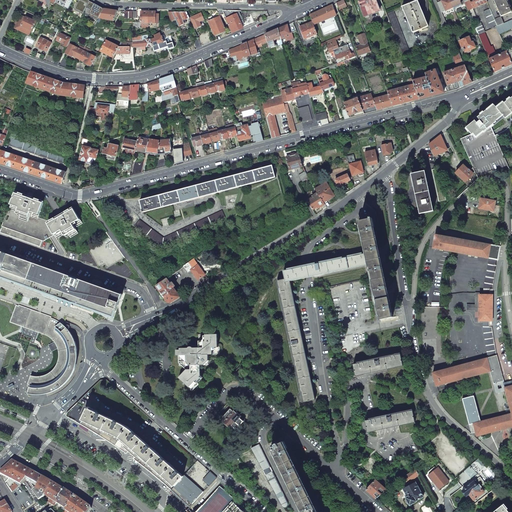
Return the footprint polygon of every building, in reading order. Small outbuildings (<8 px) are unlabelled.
[(55,0),(54,3),(67,9),(71,0),(55,0)] [(83,13),(89,1),(88,0),(80,0),(81,0),(79,0),(78,0),(74,9),(83,13)] [(339,10),(346,6),(345,3),(343,0),(336,3),(339,10)] [(364,0),(359,2),(364,15),(374,11),(375,12),(380,10),(375,0),(372,0),(369,1),(368,0),(364,0)] [(449,0),(441,0),(442,1),(437,3),(441,13),(453,8),(452,7),(449,0)] [(469,0),(468,0),(465,2),(469,11),(473,9),(471,4),(469,0)] [(471,0),(472,3),(471,4),(473,9),(487,2),(486,0),(471,0)] [(493,0),(501,17),(511,12),(509,8),(510,7),(507,0),(493,0)] [(98,20),(103,9),(102,8),(98,6),(95,4),(89,1),(83,13),(98,21),(98,20)] [(410,4),(402,7),(413,33),(428,26),(417,1),(410,4)] [(321,10),(310,15),(312,22),(313,23),(326,18),(327,19),(337,15),(332,5),(321,10)] [(490,8),(483,11),(491,29),(496,27),(498,26),(495,19),(490,8)] [(99,19),(114,21),(117,11),(110,10),(103,9),(98,20),(99,19)] [(238,10),(222,10),(233,33),(243,28),(237,16),(240,15),(238,10)] [(149,12),(141,11),(141,23),(142,23),(149,23),(149,12)] [(393,11),(386,14),(402,53),(408,51),(393,11)] [(155,12),(149,12),(149,23),(149,26),(152,26),(152,23),(159,23),(159,16),(157,16),(157,14),(156,14),(155,12)] [(187,12),(172,12),(176,20),(179,27),(185,24),(184,21),(189,18),(187,12)] [(201,13),(191,18),(195,28),(201,25),(199,21),(204,19),(201,13)] [(247,20),(243,22),(245,27),(255,23),(253,19),(251,15),(246,18),(247,20)] [(36,22),(26,17),(24,21),(19,19),(17,24),(18,27),(19,30),(29,35),(31,31),(32,31),(36,22)] [(219,17),(209,21),(215,35),(225,31),(219,17)] [(501,17),(495,19),(498,26),(504,23),(501,17)] [(496,27),(499,34),(511,28),(511,19),(504,23),(498,26),(496,27)] [(286,26),(278,29),(280,36),(281,38),(281,39),(286,38),(287,41),(293,39),(292,33),(296,31),(293,22),(286,26)] [(306,24),(299,27),(304,39),(317,34),(313,23),(312,22),(306,24)] [(481,22),(474,25),(478,35),(485,32),(481,22)] [(272,32),(265,35),(267,43),(269,47),(275,44),(273,39),(280,36),(278,29),(272,32)] [(209,30),(197,35),(199,39),(202,46),(214,41),(209,30)] [(71,38),(60,33),(57,40),(63,43),(62,44),(66,47),(71,38)] [(153,46),(155,51),(168,47),(169,49),(175,47),(171,35),(163,38),(162,36),(161,36),(160,33),(154,35),(155,37),(151,39),(153,46)] [(371,51),(367,42),(368,42),(365,33),(357,36),(360,44),(355,46),(359,56),(371,51)] [(142,35),(132,38),(133,43),(133,47),(143,47),(153,46),(151,39),(145,40),(143,40),(142,35)] [(189,35),(184,37),(187,45),(188,47),(193,45),(189,35)] [(260,37),(254,40),(255,46),(261,43),(262,45),(267,43),(265,35),(260,37)] [(52,43),(40,37),(36,46),(48,52),(52,43)] [(469,37),(459,41),(462,48),(463,47),(465,52),(466,52),(467,53),(470,51),(471,50),(475,48),(473,42),(471,43),(469,37)] [(335,55),(337,59),(345,56),(347,60),(355,57),(354,53),(351,54),(348,45),(338,48),(336,43),(335,38),(325,42),(331,57),(335,55)] [(486,38),(480,40),(489,60),(492,58),(491,56),(493,56),(492,54),(495,53),(492,47),(490,48),(486,38)] [(199,39),(194,41),(197,49),(202,46),(199,39)] [(119,46),(106,40),(101,51),(107,54),(114,57),(115,54),(119,46)] [(254,40),(247,43),(251,55),(257,53),(255,46),(254,40)] [(130,54),(130,47),(131,47),(133,47),(133,43),(121,42),(119,46),(115,54),(130,54)] [(33,47),(26,43),(22,51),(29,55),(33,47)] [(247,43),(242,45),(242,47),(240,48),(240,47),(239,47),(234,48),(235,49),(229,50),(232,61),(237,59),(241,61),(243,57),(245,57),(251,55),(247,43)] [(79,48),(70,44),(66,53),(72,57),(73,55),(79,58),(83,49),(84,48),(80,46),(79,48)] [(187,45),(170,53),(171,56),(172,59),(176,58),(190,52),(188,47),(187,45)] [(43,51),(38,49),(35,57),(39,59),(43,51)] [(87,51),(83,49),(79,58),(85,62),(84,63),(87,64),(91,66),(95,57),(87,52),(87,51)] [(492,58),(489,60),(494,72),(503,68),(511,64),(507,52),(492,58)] [(61,58),(49,53),(45,60),(58,65),(61,58)] [(459,54),(453,56),(457,66),(464,64),(459,54)] [(70,61),(63,58),(59,66),(66,68),(68,64),(70,61)] [(83,63),(78,61),(74,69),(81,70),(83,63)] [(135,63),(127,64),(127,67),(127,71),(135,71),(135,63)] [(465,66),(444,73),(448,84),(448,85),(458,81),(460,88),(466,85),(472,83),(469,76),(465,66)] [(426,77),(413,81),(414,85),(420,99),(432,96),(444,93),(441,86),(435,70),(425,73),(426,77)] [(47,77),(31,72),(27,83),(61,95),(83,98),(85,85),(63,83),(47,77)] [(475,73),(469,76),(472,83),(478,80),(477,76),(475,73)] [(167,77),(160,79),(161,89),(163,88),(163,93),(161,93),(161,95),(162,99),(162,100),(174,97),(174,96),(178,94),(176,86),(176,84),(173,75),(167,77)] [(322,90),(334,85),(332,79),(330,75),(328,76),(327,75),(325,75),(323,75),(323,77),(323,80),(319,81),(320,86),(322,90)] [(222,78),(213,80),(214,84),(216,91),(219,90),(219,91),(225,89),(222,78)] [(154,81),(148,83),(149,86),(148,86),(149,92),(161,90),(161,89),(160,79),(154,81)] [(293,79),(290,80),(291,83),(292,88),(295,99),(300,98),(299,96),(309,94),(306,84),(306,82),(301,84),(300,82),(299,81),(294,82),(293,79)] [(448,84),(445,85),(447,92),(456,90),(460,88),(458,81),(448,85),(448,84)] [(205,82),(196,84),(199,95),(202,95),(208,94),(208,93),(206,86),(205,83),(205,82)] [(311,83),(306,84),(309,94),(310,96),(323,93),(322,90),(320,86),(313,88),(311,83)] [(199,95),(196,84),(193,85),(194,89),(188,90),(191,98),(194,97),(199,96),(199,95)] [(214,84),(206,86),(208,93),(211,92),(211,93),(216,91),(214,84)] [(134,86),(130,86),(129,97),(129,99),(138,99),(139,85),(134,86)] [(398,89),(387,92),(389,95),(393,106),(406,103),(420,99),(414,85),(400,88),(400,87),(398,88),(398,89)] [(286,92),(282,93),(284,103),(295,99),(292,88),(285,90),(286,92)] [(188,90),(180,93),(181,100),(185,99),(185,100),(191,98),(188,90)] [(371,94),(358,98),(363,111),(364,114),(371,112),(377,110),(376,106),(373,100),(371,94)] [(389,95),(373,100),(376,106),(377,110),(385,108),(393,106),(389,95)] [(262,101),(272,138),(276,137),(280,136),(274,114),(286,111),(284,104),(281,96),(262,101)] [(473,134),(476,137),(483,131),(484,132),(491,126),(496,122),(496,121),(502,116),(505,119),(511,113),(511,97),(511,99),(510,98),(504,103),(504,102),(496,108),(494,105),(487,111),(486,110),(477,117),(476,116),(473,119),(475,121),(466,128),(471,134),(471,135),(473,134)] [(358,98),(344,104),(346,109),(349,116),(349,117),(357,116),(364,114),(363,111),(358,98)] [(287,104),(284,104),(286,111),(291,133),(294,132),(296,132),(292,115),(289,112),(287,104)] [(97,115),(101,115),(102,117),(106,117),(108,116),(109,107),(99,105),(98,105),(97,108),(90,108),(88,113),(97,114),(97,115)] [(308,106),(298,108),(302,123),(307,121),(312,120),(308,106)] [(346,109),(341,111),(343,115),(345,119),(349,117),(349,116),(346,109)] [(326,112),(315,115),(317,121),(322,120),(327,118),(326,112)] [(252,124),(256,142),(260,141),(263,140),(258,122),(252,124)] [(241,123),(235,125),(235,127),(237,135),(239,141),(245,139),(251,137),(250,135),(254,134),(256,142),(252,124),(251,124),(252,126),(248,127),(248,125),(242,126),(241,123)] [(475,172),(476,175),(510,169),(491,126),(484,132),(483,131),(476,137),(473,134),(471,135),(471,134),(460,139),(473,167),(475,172)] [(235,127),(226,129),(228,137),(232,136),(235,135),(237,135),(235,127)] [(226,129),(218,131),(220,139),(223,138),(223,139),(226,138),(229,137),(228,137),(226,129)] [(200,132),(201,136),(203,144),(206,143),(209,142),(211,142),(211,141),(209,134),(203,135),(202,132),(202,131),(200,132)] [(218,131),(209,134),(211,141),(214,140),(214,141),(217,140),(220,139),(218,131)] [(374,135),(357,139),(359,146),(375,142),(374,135)] [(428,145),(436,162),(439,160),(436,155),(447,150),(440,135),(434,140),(428,145)] [(199,136),(192,138),(194,146),(197,145),(197,146),(200,145),(203,144),(201,136),(199,136)] [(150,140),(138,137),(137,142),(135,150),(147,153),(150,140)] [(65,156),(11,138),(9,146),(62,163),(65,156)] [(135,150),(137,142),(124,139),(122,147),(126,148),(126,151),(127,154),(134,155),(135,150)] [(160,140),(150,140),(147,153),(158,154),(171,153),(170,140),(165,140),(160,141),(160,140)] [(109,144),(108,144),(104,148),(103,153),(102,156),(115,159),(116,156),(119,146),(109,143),(109,144)] [(192,154),(190,146),(189,143),(183,145),(184,156),(192,154)] [(391,143),(382,145),(384,156),(389,155),(389,153),(391,152),(393,152),(391,143)] [(83,146),(80,160),(87,161),(87,163),(88,164),(90,164),(90,162),(95,163),(98,151),(90,149),(90,148),(83,146)] [(66,172),(0,150),(0,162),(62,184),(66,172)] [(375,150),(365,153),(368,166),(373,164),(378,163),(375,150)] [(293,155),(286,157),(290,170),(303,166),(299,153),(293,155)] [(165,158),(157,160),(155,169),(167,166),(165,158)] [(145,160),(134,163),(131,175),(137,174),(142,172),(145,160)] [(361,162),(350,164),(352,175),(358,174),(359,176),(361,176),(363,175),(363,173),(361,162)] [(148,198),(140,200),(141,206),(143,211),(142,211),(142,213),(275,177),(272,165),(261,168),(242,173),(223,178),(204,183),(186,188),(167,193),(148,198)] [(455,173),(465,182),(473,174),(475,172),(473,167),(470,170),(469,169),(468,170),(463,165),(459,169),(455,173)] [(131,168),(122,169),(123,173),(124,177),(130,176),(131,168)] [(432,170),(439,201),(446,200),(439,169),(439,168),(432,170)] [(411,174),(420,214),(433,211),(425,171),(418,173),(411,174)] [(305,172),(299,175),(303,182),(309,178),(308,177),(305,172)] [(347,174),(335,180),(338,186),(342,184),(345,183),(345,182),(350,180),(347,174)] [(326,183),(316,189),(318,192),(324,202),(329,199),(334,196),(326,183)] [(313,197),(307,200),(313,209),(319,205),(320,207),(322,205),(325,204),(324,202),(318,192),(312,195),(313,197)] [(32,197),(27,196),(27,197),(24,196),(24,194),(19,193),(19,194),(15,193),(10,207),(18,210),(17,213),(20,214),(20,217),(28,220),(30,215),(38,217),(43,203),(40,202),(40,200),(35,198),(35,200),(32,199),(32,197)] [(480,198),(479,209),(494,211),(495,201),(480,198)] [(28,220),(20,217),(20,214),(17,213),(18,210),(10,207),(10,208),(8,207),(0,230),(0,232),(40,247),(42,241),(44,241),(54,235),(48,224),(47,223),(48,221),(38,217),(30,215),(28,220)] [(62,214),(58,216),(59,218),(56,220),(55,218),(50,221),(51,222),(48,224),(54,235),(56,238),(63,233),(65,236),(68,234),(70,237),(77,232),(74,227),(82,222),(74,209),(70,211),(70,209),(65,212),(66,213),(63,215),(62,214)] [(164,239),(139,220),(135,226),(163,247),(225,217),(222,211),(164,239)] [(378,308),(377,308),(377,312),(379,312),(380,320),(392,317),(375,238),(371,218),(369,218),(368,216),(366,216),(358,218),(361,230),(360,230),(361,234),(362,233),(365,249),(364,250),(365,253),(366,253),(368,264),(369,269),(368,269),(369,273),(370,272),(374,288),(372,289),(373,292),(374,292),(378,308)] [(435,235),(433,248),(489,258),(498,260),(500,247),(435,235)] [(109,237),(88,249),(99,268),(105,264),(106,266),(108,265),(113,262),(123,256),(109,237)] [(34,263),(0,251),(0,276),(0,277),(26,286),(34,263)] [(301,267),(299,267),(299,266),(295,267),(295,268),(283,271),(285,279),(286,282),(290,281),(309,277),(368,264),(366,253),(365,253),(358,255),(358,254),(354,255),(354,256),(347,257),(342,258),(338,259),(338,258),(334,259),(334,260),(319,263),(319,262),(315,263),(315,264),(311,265),(306,266),(301,267)] [(483,288),(483,295),(493,295),(493,288),(498,260),(489,258),(483,288)] [(193,259),(183,266),(188,272),(191,270),(198,280),(205,274),(198,265),(193,259)] [(122,295),(34,263),(26,286),(99,312),(114,317),(122,295)] [(167,278),(156,286),(167,302),(168,303),(171,303),(181,297),(174,287),(176,286),(172,281),(170,282),(167,278)] [(286,282),(285,279),(278,281),(281,294),(280,295),(280,299),(282,299),(286,318),(285,318),(286,322),(287,322),(291,341),(290,341),(291,346),(292,346),(296,365),(295,365),(295,369),(297,369),(301,388),(300,388),(300,393),(302,392),(304,402),(315,400),(315,398),(312,385),(307,363),(302,339),(298,319),(293,296),(290,281),(286,282)] [(479,311),(479,321),(483,321),(492,321),(493,295),(483,295),(479,295),(479,305),(479,311)] [(51,317),(30,309),(27,308),(19,305),(13,321),(22,324),(21,326),(38,332),(39,330),(48,333),(51,335),(53,337),(56,339),(58,342),(50,346),(52,350),(60,345),(61,348),(61,350),(62,354),(61,358),(60,363),(60,364),(58,368),(55,372),(52,374),(50,376),(47,377),(44,378),(41,379),(39,379),(35,379),(32,378),(30,378),(28,384),(31,385),(30,387),(29,387),(28,394),(32,394),(36,395),(40,395),(44,394),(47,394),(51,392),(55,391),(58,389),(63,386),(65,383),(69,379),(70,378),(73,373),(75,368),(76,364),(77,361),(77,357),(77,352),(76,347),(75,341),(74,340),(72,335),(69,330),(68,329),(70,327),(69,326),(69,325),(68,325),(67,325),(65,326),(63,324),(60,322),(54,319),(51,318),(51,317)] [(483,328),(488,358),(497,356),(492,328),(492,321),(483,321),(483,328)] [(199,347),(193,347),(193,349),(188,349),(188,348),(180,348),(180,349),(176,350),(176,355),(179,355),(179,361),(186,361),(187,362),(191,365),(191,369),(186,369),(178,377),(189,387),(195,380),(198,383),(203,377),(201,375),(200,365),(204,365),(208,360),(208,354),(212,354),(212,350),(214,349),(215,348),(215,347),(218,347),(217,334),(205,334),(205,341),(199,341),(199,347)] [(36,348),(29,345),(27,351),(26,353),(26,354),(27,355),(27,357),(28,358),(29,358),(30,359),(31,359),(33,360),(34,360),(36,359),(37,358),(38,357),(39,356),(39,354),(39,352),(39,351),(38,349),(37,348),(36,348)] [(365,361),(357,362),(357,363),(353,364),(356,376),(363,375),(379,371),(395,368),(403,366),(400,354),(396,355),(396,354),(388,355),(388,357),(380,358),(380,357),(372,359),(373,360),(365,362),(365,361)] [(433,373),(436,386),(464,378),(490,371),(494,384),(503,381),(497,356),(488,358),(433,373)] [(182,366),(186,369),(191,369),(191,365),(187,362),(186,361),(179,361),(179,362),(179,366),(182,366)] [(119,448),(126,453),(127,451),(134,457),(133,459),(142,465),(147,469),(148,470),(153,474),(162,481),(169,487),(179,497),(180,498),(190,507),(197,500),(217,477),(107,380),(101,380),(67,413),(67,417),(89,429),(102,437),(104,439),(108,441),(109,441),(112,444),(119,448)] [(193,391),(199,384),(198,383),(195,380),(189,387),(193,391)] [(494,384),(496,393),(505,391),(504,388),(505,387),(503,381),(494,384)] [(462,399),(471,433),(476,432),(477,436),(511,426),(511,385),(505,387),(504,388),(505,391),(511,414),(481,422),(474,396),(462,399)] [(234,396),(232,399),(239,406),(243,401),(238,396),(234,396)] [(230,409),(222,418),(225,421),(224,422),(235,431),(244,421),(240,418),(242,416),(238,413),(237,414),(230,409)] [(377,417),(369,418),(369,420),(365,420),(367,432),(375,431),(391,427),(408,424),(415,422),(412,410),(408,411),(408,410),(400,412),(401,413),(392,415),(392,413),(384,415),(385,416),(377,418),(377,417)] [(303,511),(317,511),(313,504),(305,486),(296,468),(287,450),(283,441),(278,444),(277,443),(271,446),(275,454),(274,455),(276,458),(277,458),(284,473),(283,473),(284,476),(285,476),(293,490),(291,491),(293,494),(294,494),(301,508),(300,509),(301,511),(302,511),(303,511)] [(283,507),(284,507),(286,507),(287,506),(288,505),(288,504),(288,503),(259,444),(251,448),(282,506),(283,507)] [(14,462),(13,461),(0,472),(0,473),(9,478),(17,482),(10,488),(12,492),(27,480),(35,489),(42,477),(26,469),(14,462)] [(430,474),(428,475),(439,489),(449,481),(438,467),(436,469),(430,474)] [(415,468),(407,474),(412,480),(418,475),(415,468)] [(42,477),(35,489),(32,491),(36,496),(37,498),(34,499),(37,503),(44,498),(45,496),(53,483),(47,480),(42,477)] [(485,483),(480,477),(475,481),(476,480),(481,486),(485,483)] [(375,479),(366,490),(371,494),(376,499),(387,490),(375,479)] [(474,481),(462,491),(471,502),(473,500),(474,500),(484,492),(481,487),(481,486),(476,480),(475,481),(474,482),(474,481)] [(416,482),(403,489),(407,497),(406,498),(407,499),(405,500),(408,504),(409,503),(410,505),(416,501),(423,497),(416,482)] [(53,483),(45,496),(46,496),(45,498),(47,499),(47,497),(56,503),(64,490),(57,486),(53,483)] [(244,511),(218,488),(201,506),(195,511),(244,511)] [(64,490),(56,503),(66,509),(74,497),(68,493),(64,490)] [(66,509),(65,511),(67,511),(88,511),(91,508),(82,502),(74,497),(66,509)] [(0,511),(11,511),(11,510),(5,501),(0,504),(0,511)]
